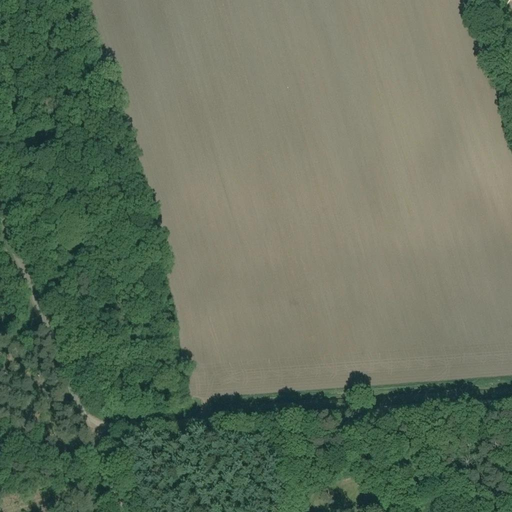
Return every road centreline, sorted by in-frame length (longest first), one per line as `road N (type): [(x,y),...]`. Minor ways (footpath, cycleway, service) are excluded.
road 1 (unclassified): [(511,400),(82,424)]
road 2 (unclassified): [(0,216),(82,424)]
